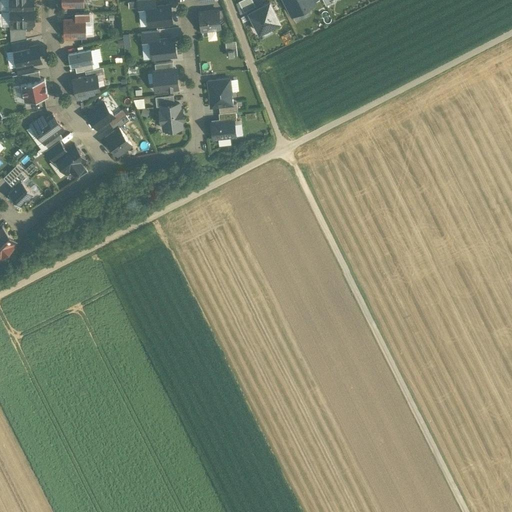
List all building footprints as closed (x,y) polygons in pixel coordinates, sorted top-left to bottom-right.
[(10,0),(10,10),(33,9),(33,0),(10,0)] [(154,0),(137,0),(138,9),(146,8),(155,7),(154,0)] [(251,0),(241,0),(238,2),(244,13),(255,7),(251,0)] [(315,1),(314,0),(284,0),(292,15),(316,3),(315,1)] [(269,2),(249,12),(259,33),(280,23),(269,2)] [(155,7),(146,8),(148,25),(172,23),(170,5),(155,7)] [(33,9),(10,10),(11,25),(25,25),(34,24),(33,9)] [(218,10),(199,12),(201,30),(220,28),(218,10)] [(75,20),(64,21),(64,38),(86,37),(85,21),(85,20),(75,20)] [(158,31),(141,32),(142,42),(150,41),(150,40),(159,39),(158,31)] [(25,32),(11,32),(12,43),(26,40),(25,32)] [(159,39),(150,40),(150,41),(152,58),(176,56),(174,38),(159,39)] [(26,40),(12,43),(14,50),(28,48),(27,39),(26,40)] [(237,41),(226,42),(227,57),(238,56),(237,41)] [(28,48),(14,50),(17,67),(32,64),(41,62),(38,46),(28,48)] [(91,50),(68,55),(71,68),(75,67),(92,63),(94,63),(91,50)] [(173,62),(155,64),(155,71),(173,69),(173,62)] [(92,63),(75,67),(76,73),(85,71),(93,69),(92,63)] [(32,64),(17,67),(19,75),(33,72),(32,64)] [(93,69),(85,71),(86,77),(97,75),(104,74),(103,67),(93,69)] [(155,71),(153,71),(155,84),(158,84),(159,91),(178,89),(177,81),(177,80),(176,77),(177,77),(177,76),(176,76),(175,69),(173,69),(155,71)] [(33,72),(19,75),(21,84),(40,80),(39,71),(33,72)] [(86,77),(73,79),(77,98),(87,96),(86,93),(94,92),(93,89),(99,88),(97,75),(86,77)] [(233,77),(208,80),(211,106),(235,104),(233,77)] [(40,80),(21,84),(25,102),(48,97),(44,79),(40,80)] [(173,95),(155,97),(156,107),(161,106),(174,104),(173,95)] [(108,121),(114,117),(103,102),(87,114),(98,128),(108,121)] [(174,104),(161,106),(161,112),(159,112),(161,124),(163,123),(163,129),(182,127),(181,121),(183,121),(182,109),(180,110),(179,104),(174,104)] [(112,126),(126,115),(122,110),(114,117),(108,121),(112,126)] [(31,125),(45,144),(59,133),(64,130),(53,115),(46,120),(43,116),(31,125)] [(112,126),(115,130),(119,127),(129,120),(126,115),(112,126)] [(236,118),(211,121),(212,137),(237,135),(236,118)] [(115,130),(105,138),(118,155),(132,145),(119,127),(115,130)] [(59,133),(45,144),(49,148),(60,140),(63,138),(59,133)] [(49,148),(46,150),(53,160),(55,158),(66,150),(60,140),(49,148)] [(66,150),(55,158),(66,173),(71,170),(74,174),(84,167),(81,163),(86,159),(74,144),(66,150)] [(9,183),(22,171),(16,165),(3,178),(9,183)] [(22,171),(9,183),(14,188),(22,181),(23,182),(28,178),(22,171)] [(14,188),(8,194),(20,206),(34,193),(23,182),(22,181),(14,188)] [(16,242),(2,228),(0,230),(0,256),(1,256),(2,257),(14,246),(12,245),(16,242)]
